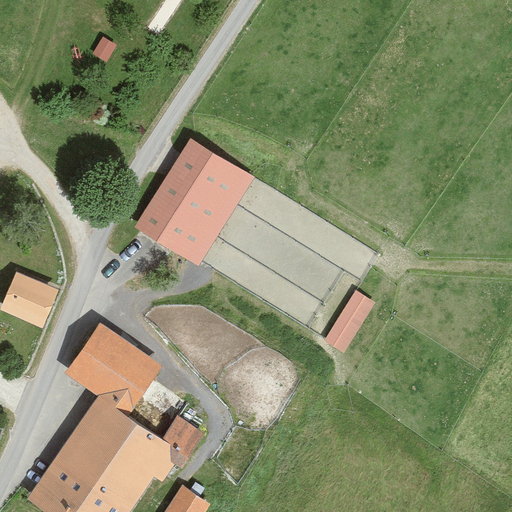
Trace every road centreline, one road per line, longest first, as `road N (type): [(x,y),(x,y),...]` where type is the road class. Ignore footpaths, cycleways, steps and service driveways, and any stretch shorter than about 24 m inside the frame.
road 1 (unclassified): [(0,482),(96,246),(154,142),(250,0)]
road 2 (track): [(0,150),(27,161),(96,246)]
